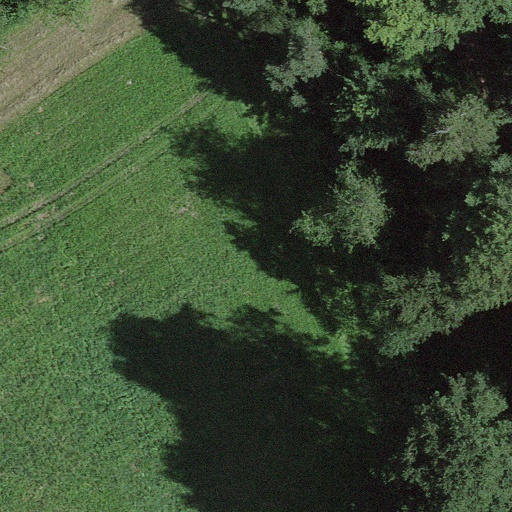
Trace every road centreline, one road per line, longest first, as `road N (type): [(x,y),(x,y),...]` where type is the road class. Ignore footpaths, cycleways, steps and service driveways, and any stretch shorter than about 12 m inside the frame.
road 1 (track): [(230,0),(511,326)]
road 2 (track): [(453,0),(511,118)]
